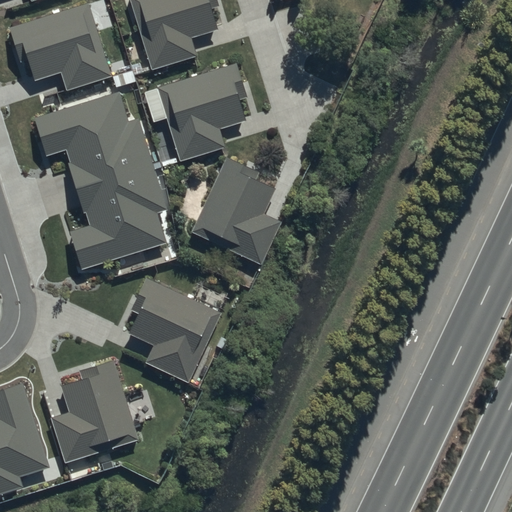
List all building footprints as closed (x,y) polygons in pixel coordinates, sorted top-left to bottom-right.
[(223,28),(213,0),(130,0),(128,1),(153,73),(198,58),(191,39),(223,28)] [(113,80),(90,5),(11,29),(29,86),(62,76),(67,94),(113,80)] [(249,117),(230,64),(154,90),(179,162),(224,147),(217,128),(249,117)] [(173,242),(125,94),(37,122),(49,160),(67,154),(91,226),(71,232),(84,271),(173,242)] [(282,183),(229,158),(193,233),(262,266),(282,225),(265,217),(282,183)] [(223,316),(147,281),(123,332),(156,347),(148,365),(190,385),(223,316)] [(52,421),(66,466),(140,443),(115,363),(59,381),(70,415),(52,421)] [(0,489),(53,473),(26,384),(0,392),(0,489)]
